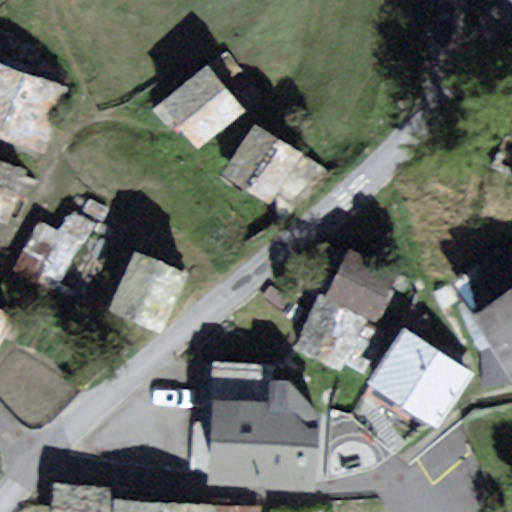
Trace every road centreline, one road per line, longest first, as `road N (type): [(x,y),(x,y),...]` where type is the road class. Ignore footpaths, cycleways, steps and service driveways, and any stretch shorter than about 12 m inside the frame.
road 1 (residential): [(30,476),(401,146),(509,0)]
road 2 (residential): [(389,511),(361,487),(30,476)]
